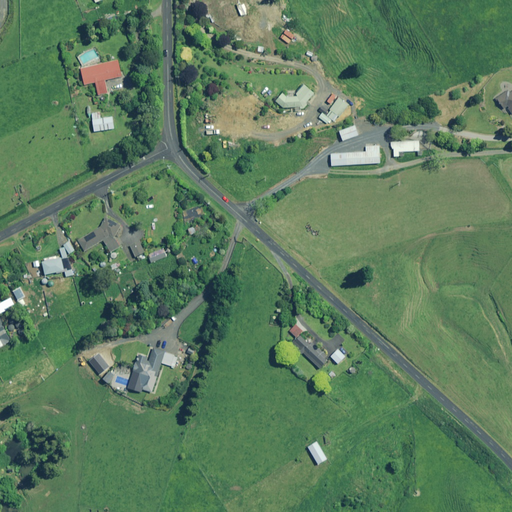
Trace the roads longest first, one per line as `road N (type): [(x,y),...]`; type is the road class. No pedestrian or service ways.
road 1 (unclassified): [(174,145),(205,185),(511,465)]
road 2 (unclassified): [(0,236),(174,145)]
road 3 (unclassified): [(166,0),(174,145)]
